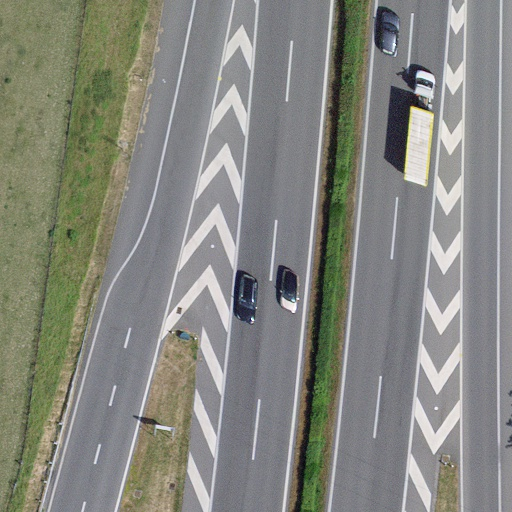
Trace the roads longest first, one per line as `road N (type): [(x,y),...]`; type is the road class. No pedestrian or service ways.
road 1 (motorway): [(211,0),(172,188),(81,511)]
road 2 (motorway): [(365,511),(413,0)]
road 3 (motorway): [(294,0),(247,511)]
road 4 (motorway): [(482,511),(463,0)]
